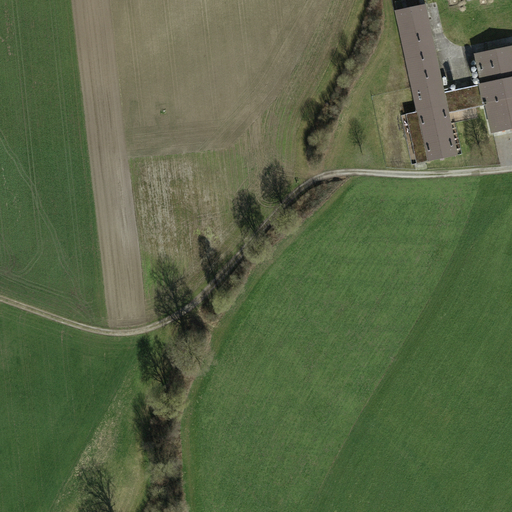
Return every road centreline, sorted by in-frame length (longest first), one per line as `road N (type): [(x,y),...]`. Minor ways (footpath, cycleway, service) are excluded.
road 1 (track): [(0,298),(85,328),(134,332),(198,299),(308,181),(511,167)]
road 2 (track): [(399,173),(389,0)]
